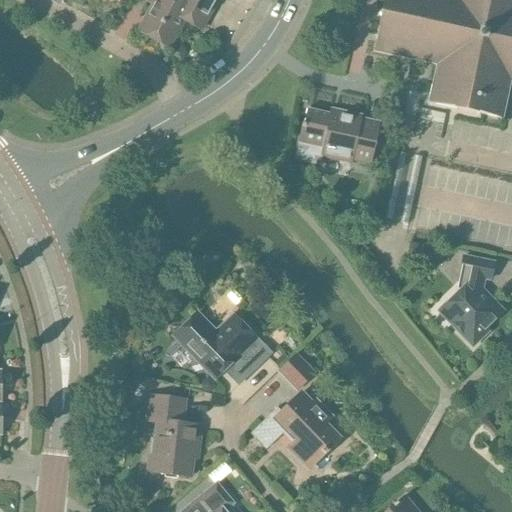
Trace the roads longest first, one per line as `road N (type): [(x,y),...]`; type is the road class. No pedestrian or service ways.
road 1 (tertiary): [(52,478),(63,360),(45,277),(12,205)]
road 2 (unclassified): [(12,205),(176,114)]
road 3 (residential): [(176,114),(161,83),(33,0)]
road 4 (residential): [(176,114),(247,66),(287,0)]
road 5 (residential): [(283,511),(227,444),(228,399)]
